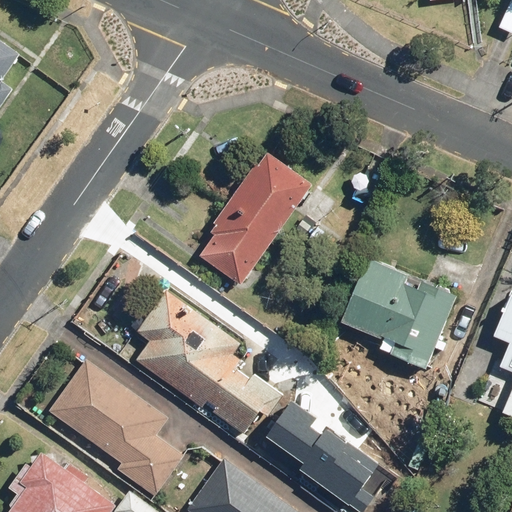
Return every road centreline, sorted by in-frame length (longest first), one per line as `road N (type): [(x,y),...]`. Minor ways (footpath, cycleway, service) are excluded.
road 1 (residential): [(205,19),(0,307)]
road 2 (residential): [(205,19),(511,151)]
